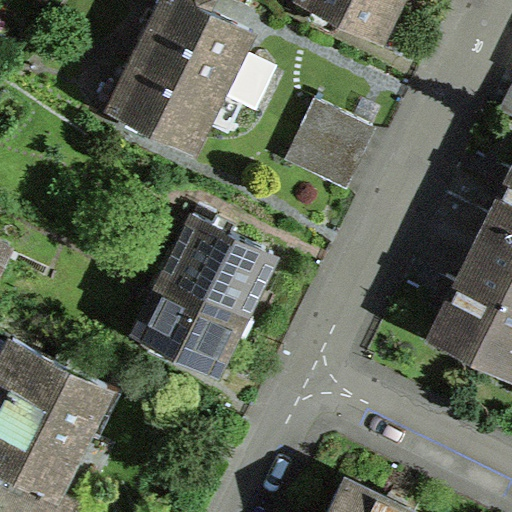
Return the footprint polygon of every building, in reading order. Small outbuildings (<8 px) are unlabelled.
[(199,148),(263,28),(209,0),(177,0),(120,107),(199,148)] [(391,42),(411,0),(307,0),(307,2),(391,42)] [(360,193),(391,131),(318,95),(287,156),(360,193)] [(511,180),(484,232),(511,246),(511,180)] [(246,312),(282,243),(205,203),(169,272),(246,312)] [(511,246),(484,232),(429,332),(511,377),(511,246)] [(20,248),(0,238),(0,287),(1,288),(20,248)] [(246,312),(169,272),(137,333),(213,373),(246,312)] [(0,460),(65,494),(125,381),(26,330),(0,379),(0,460)] [(439,511),(344,466),(322,511),(439,511)]
